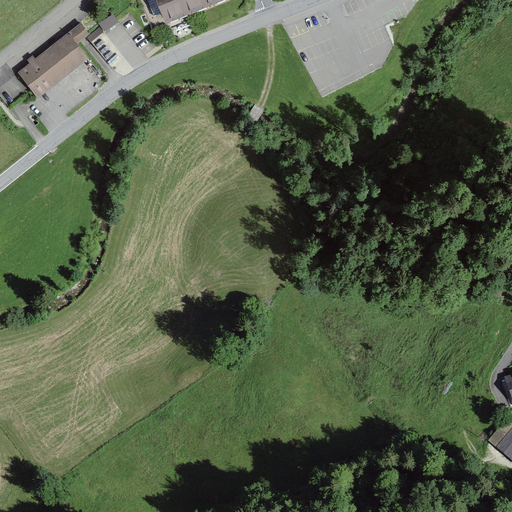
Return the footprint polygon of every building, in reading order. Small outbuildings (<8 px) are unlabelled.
[(212,0),(147,0),(154,15),(164,11),(167,18),(212,0)] [(114,13),(100,22),(105,30),(119,20),(114,13)] [(75,42),(88,32),(81,23),(19,72),(38,95),(87,57),(75,42)] [(499,295),(508,276),(498,272),(489,290),(499,295)] [(501,381),(511,406),(511,405),(511,376),(506,378),(506,379),(501,381)] [(511,432),(499,448),(510,457),(511,454),(511,432)]
